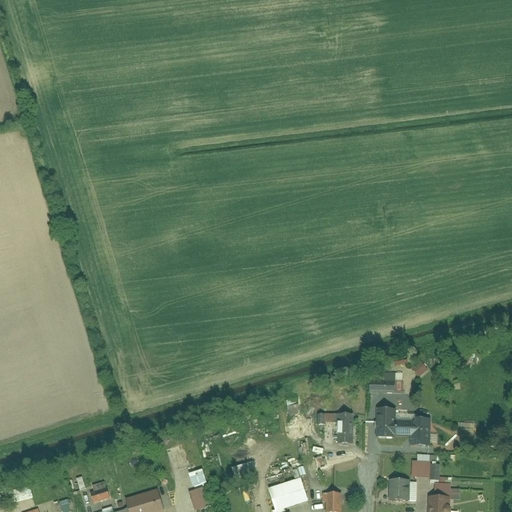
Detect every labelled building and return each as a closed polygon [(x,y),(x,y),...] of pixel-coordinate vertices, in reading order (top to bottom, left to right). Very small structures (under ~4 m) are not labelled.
[(423,378),(429,372),(421,364),(415,370),(423,378)] [(368,373),(368,392),(392,393),(392,392),(401,392),(401,381),(393,381),(393,374),(368,373)] [(405,414),(405,419),(393,419),(393,409),(375,408),(374,436),(409,437),(408,445),(428,446),(429,417),(415,417),(415,414),(405,414)] [(323,425),(323,423),(336,423),(336,444),(351,444),(351,414),(316,413),(316,425),(323,425)] [(439,465),(429,465),(429,462),(427,462),(427,456),(416,456),(416,461),(410,461),(410,477),(428,477),(428,480),(438,480),(439,465)] [(258,464),(236,467),(238,482),(260,479),(258,464)] [(193,474),(197,488),(211,484),(206,470),(193,474)] [(67,488),(63,475),(57,476),(61,489),(67,488)] [(85,488),(81,476),(76,478),(80,489),(85,488)] [(298,478),(266,488),(274,511),(305,501),(298,478)] [(415,481),(388,479),(387,499),(414,500),(415,481)] [(90,493),(93,502),(110,496),(105,481),(92,486),(94,491),(90,493)] [(433,483),(432,496),(427,496),(426,511),(447,511),(448,498),(458,499),(458,490),(449,489),(449,484),(433,483)] [(30,486),(9,491),(12,503),(33,498),(30,486)] [(157,488),(125,499),(129,511),(162,511),(165,511),(157,488)] [(201,488),(189,492),(195,510),(207,506),(201,488)] [(338,511),(339,493),(321,493),(321,501),(325,502),(324,511),(338,511)] [(67,511),(74,510),(70,498),(59,502),(62,511),(67,511)]
